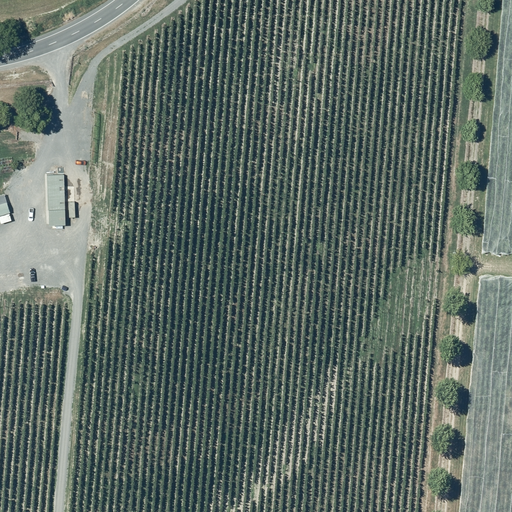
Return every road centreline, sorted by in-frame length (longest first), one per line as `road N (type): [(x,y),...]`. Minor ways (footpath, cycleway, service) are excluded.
road 1 (unknown): [(477,0),(433,511)]
road 2 (unknown): [(0,257),(64,216),(47,88)]
road 3 (unknown): [(47,88),(33,161),(0,211)]
road 4 (tertiary): [(111,0),(0,52)]
